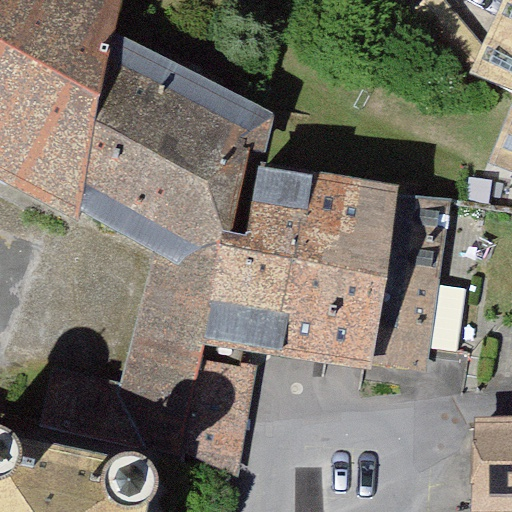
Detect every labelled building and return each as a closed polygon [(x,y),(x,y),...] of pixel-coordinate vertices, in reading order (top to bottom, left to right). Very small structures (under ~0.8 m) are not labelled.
[(0,0),(0,190),(69,224),(77,200),(194,260),(262,130),(109,54),(113,1),(110,0),(0,0)] [(507,108),(480,173),(511,187),(511,7),(502,0),(496,0),(460,83),(507,108)] [(56,400),(50,430),(217,462),(240,345),(449,386),(483,211),(280,172),(277,189),(251,184),(237,254),(209,249),(202,284),(151,274),(123,413),(56,400)] [(511,511),(511,429),(470,432),(462,511),(511,511)] [(0,511),(133,511),(133,508),(105,487),(0,467),(0,511)]
